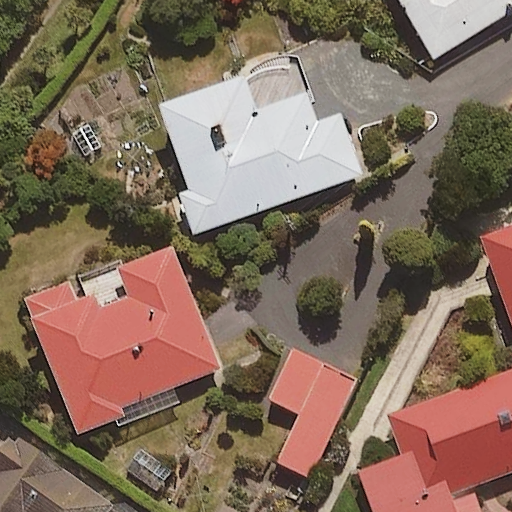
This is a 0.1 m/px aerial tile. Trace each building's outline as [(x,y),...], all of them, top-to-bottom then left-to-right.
[(511,0),(390,0),(430,65),(511,15),(511,0)] [(320,129),(298,68),(158,117),(185,196),(173,200),(187,240),(360,180),(340,122),(320,129)] [(511,316),(511,373),(400,417),(414,455),(364,474),(378,511),(488,511),(479,488),(511,475),(511,511),(511,230),(483,242),(511,316)] [(219,373),(169,253),(75,292),(72,285),(21,306),(77,443),(149,414),(145,404),(219,373)] [(355,382),(291,353),(268,403),(299,417),(276,467),(309,482),(355,382)] [(106,511),(2,440),(0,442),(0,511),(106,511)] [(139,448),(123,473),(162,497),(178,472),(139,448)]
